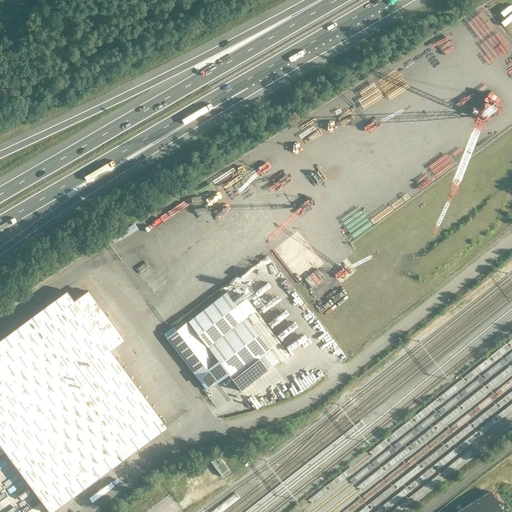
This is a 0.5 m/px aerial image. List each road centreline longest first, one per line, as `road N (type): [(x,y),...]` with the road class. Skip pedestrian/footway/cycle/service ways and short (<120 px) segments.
road 1 (motorway): [(337,0),(0,195)]
road 2 (motorway): [(333,0),(0,155)]
road 3 (unclassified): [(204,431),(321,392),(511,241)]
road 4 (unclassified): [(0,324),(93,264),(206,416),(204,431)]
road 5 (motorway): [(0,252),(244,82)]
road 6 (motorway): [(0,224),(244,82)]
road 7 (motorway): [(244,82),(386,0)]
road 8 (unclassified): [(87,511),(204,431)]
